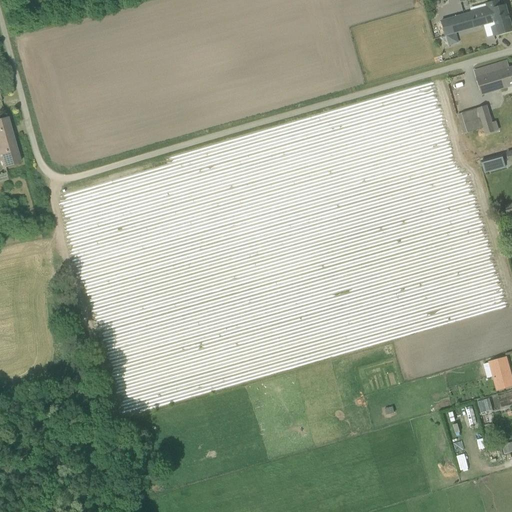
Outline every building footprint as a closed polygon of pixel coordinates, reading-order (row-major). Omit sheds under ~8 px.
[(511,30),(505,6),(500,7),(498,1),(486,4),(487,7),(471,12),(471,13),(441,21),(445,36),(495,22),(496,26),(492,28),(494,36),(498,35),(511,30)] [(507,61),(475,71),(482,95),(508,87),(511,85),(511,67),(509,69),(507,61)] [(492,123),(490,115),(460,124),(463,134),(483,128),(485,135),(499,131),(496,122),(492,123)] [(17,154),(7,118),(0,119),(0,159),(0,160),(3,160),(5,167),(20,163),(19,161),(21,160),(19,153),(17,154)] [(504,164),(503,156),(482,162),(483,170),(504,164)] [(488,362),(496,391),(511,386),(511,378),(506,357),(488,362)] [(504,454),(511,452),(511,442),(502,445),(504,454)]
